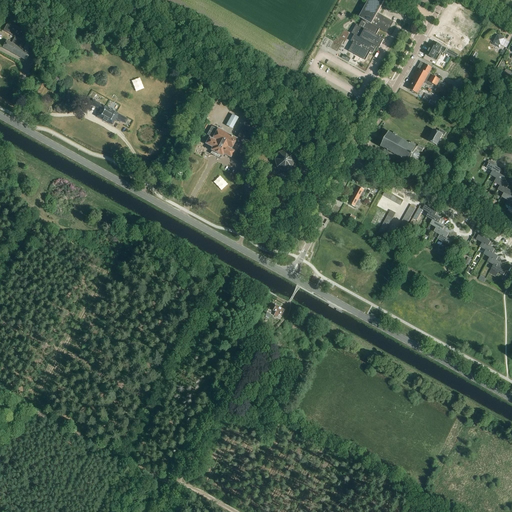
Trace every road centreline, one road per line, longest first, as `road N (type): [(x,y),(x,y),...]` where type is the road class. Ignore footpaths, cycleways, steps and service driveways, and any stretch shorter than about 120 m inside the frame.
road 1 (primary): [(290,276),(0,115)]
road 2 (primary): [(511,399),(290,276)]
road 3 (track): [(29,408),(136,219)]
road 4 (track): [(177,483),(0,392)]
road 5 (unclassified): [(352,163),(443,0)]
road 6 (unclassified): [(511,239),(438,197),(408,195),(352,163)]
road 7 (track): [(265,335),(177,483)]
road 8 (unclassified): [(290,276),(352,163)]
